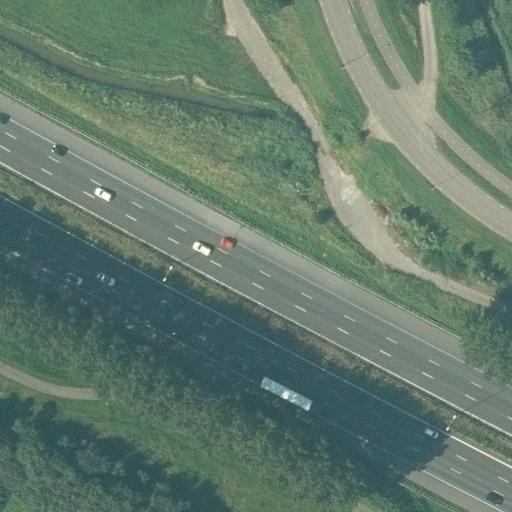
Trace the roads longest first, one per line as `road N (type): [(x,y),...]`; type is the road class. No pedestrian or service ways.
road 1 (motorway): [(511,411),(0,137)]
road 2 (motorway): [(0,216),(511,486)]
road 3 (unknown): [(511,313),(427,261),(291,136),(221,0)]
road 4 (tertiary): [(511,229),(417,160),(367,81),(333,0)]
